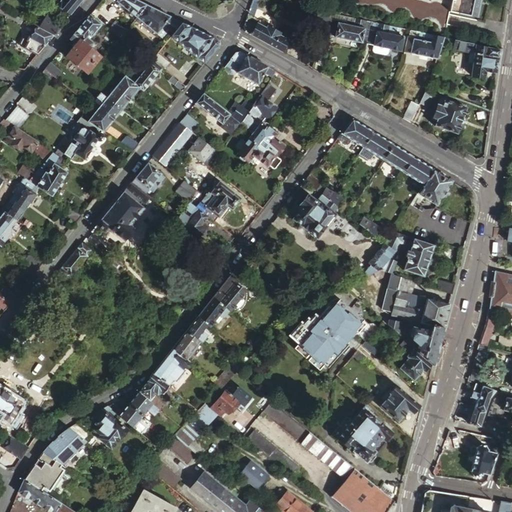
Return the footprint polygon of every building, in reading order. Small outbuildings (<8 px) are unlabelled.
[(57,0),(56,3),(59,5),(58,6),(61,8),(68,0),(57,0)] [(68,0),(61,8),(70,15),(81,0),(68,0)] [(147,5),(136,0),(113,0),(136,18),(147,5)] [(373,14),(394,20),(412,26),(418,27),(435,32),(446,35),(456,38),(459,25),(448,23),(450,11),(474,16),(477,0),(349,0),(348,7),(373,14)] [(57,7),(47,2),(42,9),(52,14),(57,7)] [(334,3),(327,25),(366,36),(373,14),(348,7),(334,3)] [(183,22),(147,5),(136,18),(161,39),(168,31),(173,35),(183,22)] [(2,8),(0,7),(0,13),(19,25),(22,20),(17,17),(2,8)] [(32,25),(37,15),(22,8),(17,17),(22,20),(32,25)] [(259,19),(247,13),(243,26),(245,31),(281,51),(288,40),(277,34),(278,32),(266,25),(265,27),(257,23),(259,19)] [(394,20),(373,14),(366,36),(374,38),(384,41),(389,42),(401,46),(405,32),(392,29),(394,20)] [(52,36),(60,27),(37,15),(32,25),(37,28),(52,36)] [(89,15),(73,34),(89,54),(93,44),(89,40),(101,25),(89,15)] [(262,18),(259,19),(257,23),(265,27),(266,25),(266,24),(265,20),(262,18)] [(183,22),(173,35),(170,38),(203,64),(219,45),(217,39),(183,22)] [(119,40),(124,33),(114,24),(108,31),(119,40)] [(416,35),(418,27),(412,26),(410,33),(405,51),(411,53),(410,53),(437,61),(446,35),(435,32),(432,40),(416,35)] [(418,27),(416,35),(432,40),(435,32),(418,27)] [(52,36),(37,28),(31,37),(28,35),(26,35),(20,45),(37,55),(52,36)] [(89,54),(73,34),(70,38),(79,45),(64,63),(86,80),(101,62),(89,54)] [(372,43),(374,45),(385,48),(387,47),(389,42),(384,41),(374,38),(372,43)] [(500,50),(457,38),(455,48),(471,53),(470,63),(474,64),(473,77),(484,78),(485,72),(496,73),(500,50)] [(235,53),(224,66),(258,85),(268,67),(239,52),(235,53)] [(157,54),(152,60),(162,68),(165,71),(169,65),(157,54)] [(152,60),(134,83),(139,88),(143,91),(162,68),(152,60)] [(50,62),(44,70),(52,76),(55,79),(61,71),(50,62)] [(117,70),(112,66),(108,71),(110,73),(108,75),(111,78),(117,70)] [(47,84),(52,76),(44,70),(38,77),(47,84)] [(134,83),(124,76),(110,93),(103,88),(99,93),(122,109),(139,88),(134,83)] [(185,87),(178,81),(174,85),(182,91),(185,87)] [(427,87),(419,103),(428,108),(436,90),(428,87),(427,87)] [(99,93),(96,98),(100,101),(96,105),(99,107),(88,121),(100,129),(104,132),(122,109),(99,93)] [(202,93),(195,103),(221,124),(222,123),(232,131),(235,128),(238,124),(226,113),(202,93)] [(274,107),(258,95),(253,102),(251,105),(242,118),(239,123),(245,128),(258,111),(267,117),(274,107)] [(439,101),(432,120),(436,122),(435,126),(456,135),(460,125),(461,125),(463,119),(463,118),(466,109),(444,100),(443,103),(439,101)] [(226,113),(238,124),(239,123),(242,118),(251,105),(245,101),(240,108),(234,103),(226,113)] [(411,101),(403,119),(410,123),(419,104),(411,101)] [(17,106),(6,120),(10,123),(14,126),(19,129),(29,116),(17,106)] [(251,132),(260,119),(263,121),(267,117),(258,111),(245,128),(251,132)] [(185,114),(179,122),(189,130),(195,123),(185,114)] [(100,129),(88,121),(81,116),(78,119),(98,132),(100,129)] [(6,120),(4,119),(0,123),(0,126),(6,130),(10,123),(6,120)] [(263,121),(260,119),(251,132),(244,140),(241,137),(239,138),(235,142),(235,144),(239,147),(237,150),(239,152),(238,153),(245,158),(246,157),(248,159),(254,152),(266,162),(268,159),(273,163),(275,163),(280,156),(279,153),(276,150),(285,138),(263,121)] [(362,147),(372,131),(352,119),(337,138),(347,144),(350,139),(362,147)] [(179,122),(152,156),(163,164),(185,136),(189,130),(179,122)] [(96,136),(81,125),(63,152),(72,158),(74,153),(83,159),(97,138),(99,139),(100,140),(101,140),(102,139),(103,138),(103,137),(102,135),(101,134),(101,133),(100,133),(99,134),(98,134),(96,136)] [(19,129),(14,126),(6,139),(21,149),(24,144),(32,150),(38,141),(19,129)] [(216,152),(189,130),(185,136),(189,140),(185,145),(207,163),(216,152)] [(393,144),(372,131),(362,147),(359,152),(368,157),(371,156),(373,153),(383,159),(393,144)] [(133,151),(139,144),(125,135),(120,142),(133,151)] [(413,157),(393,144),(383,159),(403,172),(413,157)] [(51,150),(35,171),(28,180),(39,187),(51,196),(67,173),(54,165),(57,164),(61,159),(60,156),(51,150)] [(222,157),(216,152),(207,163),(213,168),(222,157)] [(424,184),(433,170),(413,157),(403,172),(424,184)] [(28,180),(35,171),(21,161),(15,171),(22,176),(28,180)] [(147,161),(131,181),(144,192),(160,172),(147,161)] [(326,175),(314,167),(309,173),(320,182),(326,175)] [(438,206),(454,182),(433,170),(424,184),(419,193),(438,206)] [(309,173),(303,180),(315,189),(320,182),(309,173)] [(28,180),(22,176),(11,193),(15,196),(10,205),(5,202),(0,209),(0,210),(1,211),(13,219),(16,221),(39,187),(28,180)] [(131,181),(124,190),(143,205),(150,197),(144,192),(131,181)] [(197,192),(183,181),(177,188),(190,200),(197,192)] [(190,200),(189,202),(206,216),(214,221),(227,205),(233,210),(240,201),(221,185),(214,194),(210,191),(204,198),(197,192),(190,200)] [(327,199),(333,191),(326,186),(320,193),(327,199)] [(333,191),(327,199),(335,205),(341,198),(333,191)] [(122,192),(96,225),(103,231),(107,225),(124,239),(133,228),(129,225),(142,209),(122,192)] [(335,205),(327,199),(320,193),(315,200),(306,193),(298,203),(301,206),(293,216),(316,234),(334,211),(331,209),(335,205)] [(206,216),(189,202),(175,218),(197,236),(204,227),(200,224),(206,216)] [(81,215),(68,207),(63,214),(75,223),(81,215)] [(13,219),(1,211),(0,212),(0,244),(0,245),(2,243),(0,241),(0,238),(1,239),(3,236),(2,235),(13,219)] [(368,221),(361,216),(357,222),(364,228),(368,221)] [(376,227),(368,221),(364,228),(371,233),(376,227)] [(233,237),(218,225),(212,231),(228,244),(233,237)] [(408,236),(391,230),(386,237),(396,241),(397,237),(400,238),(399,242),(401,243),(408,236)] [(435,241),(464,250),(466,241),(437,232),(435,241)] [(88,235),(82,242),(91,249),(94,251),(100,244),(88,235)] [(399,244),(401,243),(399,242),(400,238),(397,237),(396,241),(386,237),(382,242),(393,250),(399,244)] [(434,245),(413,239),(409,252),(407,251),(405,257),(407,258),(403,270),(424,277),(434,245)] [(91,249),(82,242),(71,256),(52,279),(61,286),(91,249)] [(380,267),(393,250),(382,242),(361,270),(367,275),(380,267)] [(37,270),(42,263),(28,254),(24,261),(25,261),(37,270)] [(389,259),(377,272),(386,275),(395,264),(389,259)] [(37,270),(25,261),(19,270),(31,278),(37,270)] [(229,311),(244,291),(235,283),(237,280),(240,282),(245,276),(236,268),(212,298),(229,311)] [(490,299),(497,310),(511,313),(511,275),(494,272),(490,299)] [(381,309),(391,312),(400,279),(389,276),(381,309)] [(390,315),(431,325),(443,328),(445,321),(449,305),(426,299),(423,310),(407,307),(407,308),(404,307),(407,296),(410,297),(411,294),(414,284),(400,279),(391,312),(390,315)] [(438,280),(435,290),(452,295),(454,284),(438,280)] [(426,299),(411,294),(410,297),(407,296),(404,307),(407,308),(407,307),(423,310),(426,299)] [(10,303),(0,296),(0,307),(4,311),(10,303)] [(212,298),(197,317),(209,326),(210,327),(219,317),(222,319),(229,311),(212,298)] [(320,362),(326,368),(347,345),(345,343),(354,332),(365,342),(369,337),(377,328),(374,325),(367,325),(340,299),(330,310),(328,308),(318,319),(315,315),(309,321),(308,319),(303,324),(301,322),(290,335),(302,346),(301,348),(318,364),(320,362)] [(490,299),(489,308),(479,344),(487,347),(497,310),(490,299)] [(209,326),(197,317),(195,320),(185,333),(195,340),(197,337),(202,341),(208,334),(205,331),(209,326)] [(404,340),(430,364),(433,366),(436,355),(443,328),(431,325),(430,331),(421,329),(420,330),(411,328),(409,336),(407,338),(406,336),(408,327),(401,325),(402,324),(388,320),(387,325),(404,340)] [(185,333),(172,349),(184,359),(197,342),(195,340),(185,333)] [(267,341),(260,335),(253,342),(259,349),(267,341)] [(382,347),(369,337),(365,342),(362,345),(374,356),(382,347)] [(430,364),(404,340),(400,345),(409,353),(406,357),(408,359),(399,368),(412,380),(421,370),(423,372),(430,364)] [(184,359),(172,349),(166,356),(152,374),(167,386),(173,380),(175,382),(184,371),(181,369),(187,361),(184,359)] [(365,358),(357,351),(353,355),(361,363),(365,358)] [(250,358),(243,353),(234,362),(240,367),(250,358)] [(190,363),(187,361),(181,369),(184,371),(190,363)] [(234,362),(229,367),(235,372),(240,367),(234,362)] [(229,367),(228,367),(221,374),(227,380),(231,376),(235,372),(229,367)] [(340,370),(337,373),(336,375),(344,382),(348,377),(340,370)] [(162,393),(167,386),(152,374),(145,384),(139,391),(149,398),(153,393),(155,395),(158,391),(162,393)] [(221,374),(214,382),(220,387),(227,380),(221,374)] [(0,427),(7,432),(12,423),(15,425),(22,414),(19,412),(26,400),(19,396),(24,388),(9,379),(4,387),(0,384),(0,427)] [(472,397),(478,399),(475,408),(485,412),(489,398),(496,392),(476,384),(472,397)] [(419,405),(398,387),(391,395),(391,396),(381,408),(399,424),(409,412),(412,414),(419,405)] [(226,390),(210,408),(212,410),(220,417),(221,418),(222,418),(227,413),(228,414),(239,401),(226,390)] [(138,392),(128,404),(146,418),(151,422),(153,418),(147,414),(150,410),(154,412),(157,408),(138,392)] [(493,399),(488,414),(502,419),(505,410),(511,412),(511,399),(498,396),(493,399)] [(329,447),(272,401),(263,412),(346,479),(354,468),(329,447)] [(146,418),(128,404),(119,415),(140,433),(145,427),(138,422),(141,420),(144,422),(146,418)] [(212,410),(210,408),(204,404),(174,436),(195,454),(202,460),(210,450),(198,441),(220,417),(212,410)] [(116,413),(107,405),(100,408),(104,412),(95,423),(98,426),(95,429),(101,435),(99,437),(111,448),(120,437),(121,438),(128,429),(113,416),(116,413)] [(372,412),(365,405),(362,409),(361,409),(335,440),(345,448),(346,449),(347,447),(354,452),(364,461),(365,460),(368,462),(369,462),(374,457),(373,455),(371,453),(372,452),(371,451),(381,440),(383,441),(390,433),(369,415),(372,412)] [(469,424),(480,426),(485,412),(475,408),(469,424)] [(91,432),(78,421),(75,422),(69,427),(85,440),(91,432)] [(48,447),(44,452),(61,465),(63,466),(68,470),(79,455),(76,454),(86,441),(85,440),(69,427),(65,429),(60,434),(52,442),(48,447)] [(247,439),(292,475),(299,466),(255,429),(247,439)] [(29,445),(11,434),(4,445),(22,456),(29,445)] [(483,435),(481,445),(486,446),(488,450),(488,452),(491,452),(492,448),(491,442),(492,437),(483,435)] [(195,454),(174,436),(165,446),(187,465),(195,454)] [(498,439),(492,437),(491,442),(492,448),(491,452),(488,452),(488,450),(486,446),(481,445),(476,448),(471,473),(473,476),(475,477),(474,482),(483,483),(488,480),(501,444),(498,439)] [(346,449),(345,448),(343,449),(351,455),(354,452),(347,447),(346,449)] [(61,465),(44,452),(25,479),(41,489),(44,485),(50,489),(55,481),(57,480),(61,477),(62,476),(62,475),(63,469),(59,467),(61,465)] [(154,457),(145,467),(173,489),(181,479),(154,457)] [(249,463),(239,475),(248,482),(257,470),(249,463)] [(354,468),(346,479),(331,497),(350,511),(385,511),(394,501),(354,468)] [(205,473),(203,475),(219,489),(248,511),(258,511),(247,503),(245,506),(205,473)] [(248,511),(219,489),(203,475),(191,489),(213,507),(219,511),(248,511)] [(78,511),(41,489),(25,479),(23,478),(17,491),(21,493),(50,511),(78,511)] [(143,491),(130,511),(174,511),(176,509),(143,491)] [(283,511),(311,511),(287,492),(276,506),(283,511)] [(510,511),(511,503),(501,501),(498,511),(510,511)]
